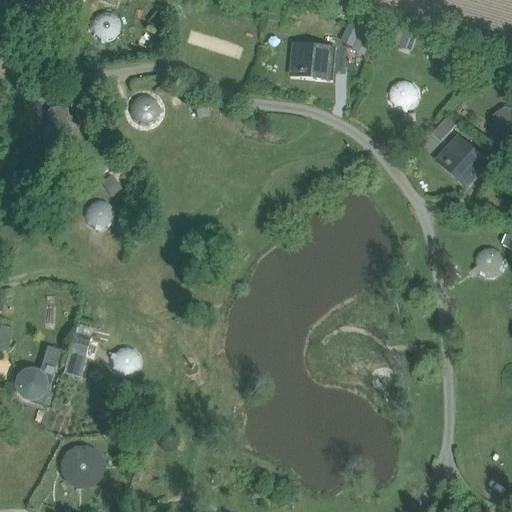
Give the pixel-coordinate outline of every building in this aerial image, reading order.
[(17,0),(16,3),(48,15),(53,0),(17,0)] [(105,44),(105,43),(108,43),(111,42),(114,41),(117,38),(120,34),(121,31),(121,27),(120,23),(119,19),(116,16),(113,14),(109,13),(106,12),(102,13),(98,14),(95,17),(93,19),(91,22),(91,24),(90,29),(91,32),(93,37),(95,39),(100,42),(100,43),(105,44)] [(338,55),(351,58),(356,39),(343,35),(338,55)] [(405,35),(400,48),(410,52),(415,39),(405,35)] [(154,41),(147,50),(157,57),(164,48),(154,41)] [(98,52),(90,46),(84,54),(92,60),(98,52)] [(334,50),(295,47),(293,72),(314,74),(313,78),(332,79),(334,50)] [(400,111),(403,112),(408,112),(408,111),(411,110),(414,107),(417,104),(418,101),(419,97),(419,93),(417,89),(415,86),(412,84),(409,82),(405,81),(401,81),(397,82),(394,85),(391,87),(389,91),(388,95),(388,99),(389,101),(390,104),(393,108),(396,109),(400,111)] [(89,92),(70,94),(71,108),(90,107),(89,92)] [(137,124),(140,125),(142,126),(145,126),(148,126),(151,125),(154,123),(157,120),(159,117),(160,113),(160,109),(159,105),(157,102),(154,99),(151,97),(147,96),(143,96),(138,97),(136,98),(134,100),(132,102),(131,104),(130,107),(129,111),(130,115),(131,119),(134,122),(137,124)] [(73,154),(78,143),(77,129),(66,120),(69,117),(68,113),(67,109),(66,108),(64,106),(49,108),(47,111),(48,120),(51,122),(43,133),(45,149),(57,157),(73,154)] [(209,106),(196,110),(198,119),(212,115),(209,106)] [(492,118),(490,131),(498,143),(511,145),(511,144),(511,110),(504,109),(492,118)] [(459,139),(443,158),(458,172),(453,177),(468,189),(489,165),(459,139)] [(109,165),(98,173),(107,186),(118,178),(109,165)] [(92,229),(95,231),(99,232),(100,231),(105,231),(107,230),(111,226),(113,223),(115,220),(115,216),(115,212),(113,208),(111,205),(107,203),(104,201),(100,201),(96,201),(92,202),(89,205),(87,208),(86,210),(84,213),(84,216),(85,219),(86,224),(89,228),(92,229)] [(478,274),(480,276),(485,278),(488,279),(493,278),(495,278),(498,276),(500,274),(503,271),(503,269),(505,266),(505,262),(504,258),(502,254),(499,252),(496,249),(492,248),(488,248),(484,249),(481,251),(478,253),(476,256),(474,261),(474,265),(475,270),(478,274)] [(0,327),(0,329),(0,351),(6,353),(10,329),(0,327)] [(19,380),(17,387),(18,394),(23,399),(31,401),(30,402),(44,406),(61,353),(47,348),(39,375),(31,372),(24,375),(19,380)] [(113,354),(112,355),(110,360),(111,360),(110,365),(111,367),(112,370),(114,373),(116,375),(118,376),(120,378),(123,378),(125,379),(128,378),(131,378),(133,377),(136,375),(139,372),(141,368),(141,364),(141,360),(140,356),(138,353),(135,350),(131,349),(127,348),(123,348),(120,349),(116,351),(113,354)] [(97,474),(97,472),(97,468),(97,464),(95,460),(93,457),(89,455),(86,454),(82,453),(78,454),(74,455),(71,458),(69,461),(67,465),(67,468),(67,473),(68,476),(70,478),(71,480),(74,482),(76,483),(78,484),(81,484),(84,484),(89,482),(92,480),(95,477),(97,474)]
